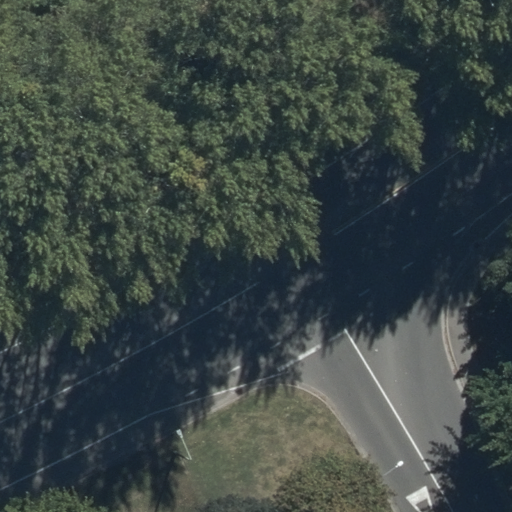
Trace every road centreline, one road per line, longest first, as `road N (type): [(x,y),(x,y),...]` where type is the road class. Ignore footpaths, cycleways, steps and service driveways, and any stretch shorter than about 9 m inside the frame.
road 1 (tertiary): [(323,261),(0,431)]
road 2 (residential): [(323,261),(454,511)]
road 3 (tertiary): [(511,125),(323,261)]
